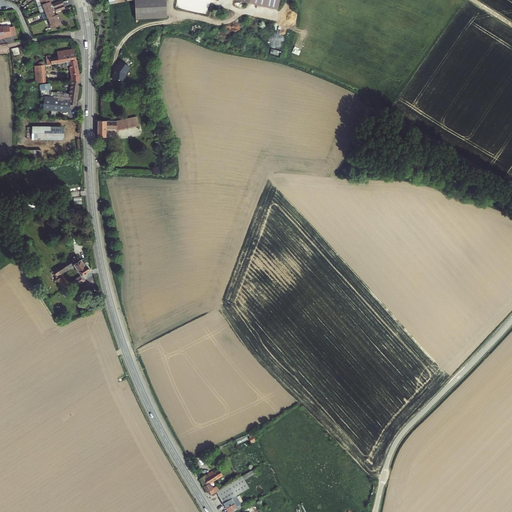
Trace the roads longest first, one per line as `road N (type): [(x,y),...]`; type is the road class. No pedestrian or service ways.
road 1 (secondary): [(209,511),(135,376),(102,273),(88,175),(82,0)]
road 2 (unclassified): [(375,511),(396,441),(511,320)]
